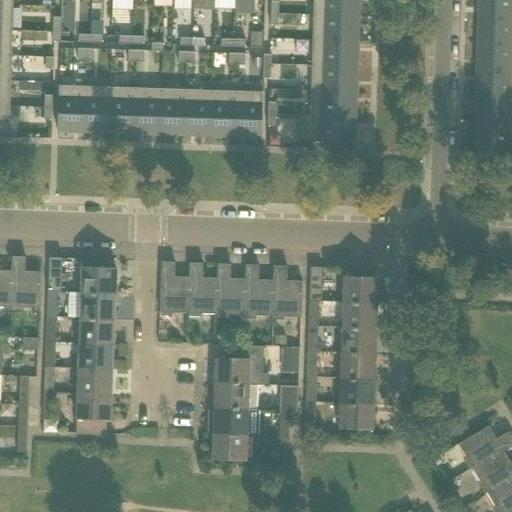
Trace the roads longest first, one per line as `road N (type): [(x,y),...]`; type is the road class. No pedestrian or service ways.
road 1 (residential): [(437,234),(0,221)]
road 2 (residential): [(437,234),(445,0)]
